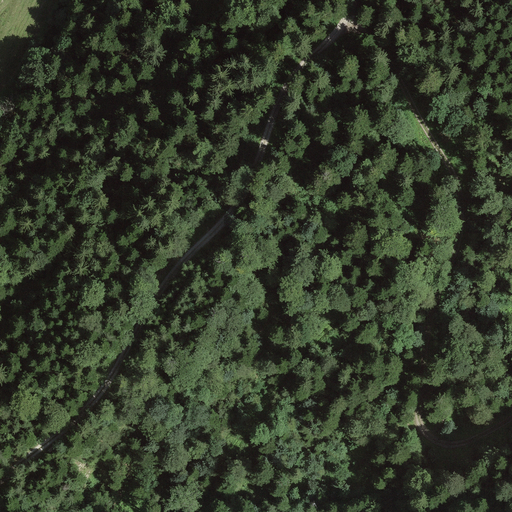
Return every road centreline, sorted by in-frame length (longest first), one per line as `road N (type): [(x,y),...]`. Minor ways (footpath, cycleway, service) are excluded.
road 1 (track): [(0,481),(95,399),(171,275),(230,212),(296,76),(346,27),(358,0)]
road 2 (track): [(346,27),(391,65),(461,203),(461,230),(431,320),(420,422),(445,442),(461,442),(511,419)]
